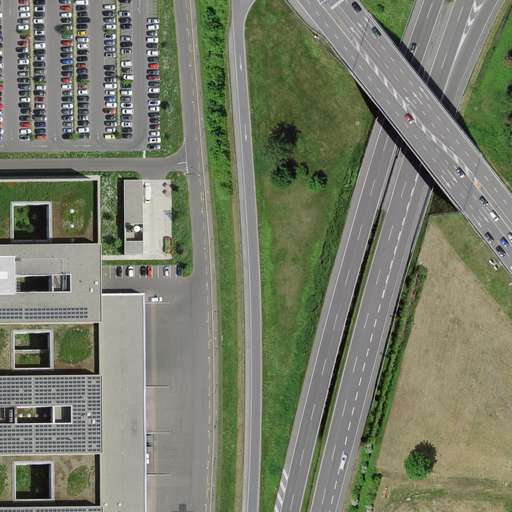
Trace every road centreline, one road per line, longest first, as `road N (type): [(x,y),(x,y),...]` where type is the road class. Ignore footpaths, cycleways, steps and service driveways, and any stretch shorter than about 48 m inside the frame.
road 1 (motorway): [(434,0),(367,208),(290,511)]
road 2 (unclassified): [(200,511),(198,236),(180,0)]
road 3 (motorway): [(237,14),(255,309),(252,511)]
road 4 (primary): [(308,0),(511,257)]
road 5 (motorway): [(372,297),(492,0)]
road 6 (motorway): [(372,297),(465,0)]
road 7 (primary): [(511,210),(341,0)]
road 8 (motorway): [(320,511),(372,297)]
